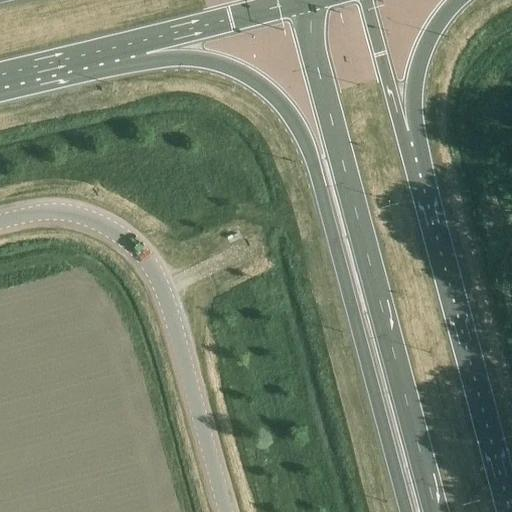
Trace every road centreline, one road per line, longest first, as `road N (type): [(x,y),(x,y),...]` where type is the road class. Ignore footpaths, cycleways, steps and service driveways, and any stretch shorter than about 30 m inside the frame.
road 1 (trunk): [(143,41),(245,77),(294,122),(309,152),(404,511)]
road 2 (trunk): [(304,1),(314,71),(430,511)]
road 3 (unclassified): [(227,511),(168,301),(144,261),(108,229),(48,216),(0,227)]
road 4 (trunk): [(503,511),(405,132)]
road 5 (trunk): [(143,41),(304,1)]
road 6 (trunk): [(0,74),(143,41)]
road 7 (trunk): [(405,132),(429,38),(458,0)]
road 8 (trunk): [(405,132),(363,0)]
